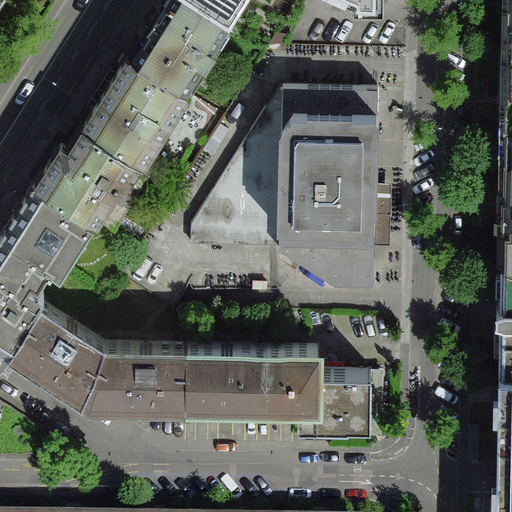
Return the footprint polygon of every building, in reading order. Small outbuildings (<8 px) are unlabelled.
[(233,13),(230,11),(212,0),(160,0),(130,48),(188,85),(233,13)] [(212,0),(230,11),(237,0),(212,0)] [(130,48),(86,119),(70,142),(62,138),(37,177),(95,214),(116,228),(156,163),(142,155),(188,85),(130,48)] [(283,120),(284,81),(282,81),(247,136),(256,164),(257,178),(221,176),(193,222),(192,241),(279,242),(280,227),(283,120)] [(378,106),(378,83),(284,81),(283,120),(296,104),(378,106)] [(375,229),(378,106),(296,104),(283,120),(280,227),(375,229)] [(256,164),(247,136),(221,176),(257,178),(256,164)] [(503,255),(511,257),(511,152),(505,152),(504,201),(504,208),(503,255)] [(95,214),(37,177),(5,229),(51,259),(63,266),(95,214)] [(375,229),(280,227),(279,242),(335,278),(373,279),(375,229)] [(40,278),(51,259),(5,229),(0,236),(0,335),(9,341),(39,295),(44,287),(29,278),(32,274),(40,278)] [(501,360),(511,360),(511,257),(503,255),(501,360)] [(107,340),(39,295),(9,341),(78,386),(107,340)] [(187,341),(107,340),(78,386),(91,394),(187,396),(187,341)] [(268,342),(187,341),(187,396),(268,397),(268,342)] [(319,344),(268,342),(268,397),(300,398),(318,399),(319,365),(319,344)] [(498,493),(511,493),(511,360),(501,360),(498,481),(498,493)] [(372,366),(319,365),(318,399),(300,398),(300,418),(371,419),(372,366)] [(511,511),(511,493),(498,493),(497,511),(511,511)]
